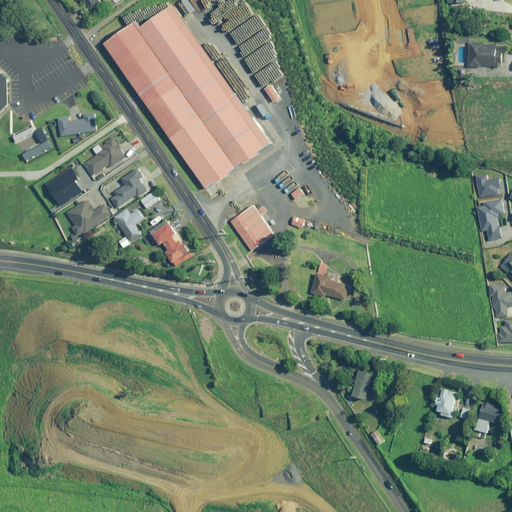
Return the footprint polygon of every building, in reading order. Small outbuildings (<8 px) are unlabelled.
[(102,2),(100,0),(80,0),(90,11),(102,2)] [(273,138),(174,1),(139,25),(200,112),(232,155),(238,163),(273,138)] [(200,112),(139,25),(135,19),(104,41),(169,134),(200,112)] [(506,45),(471,43),(470,67),(482,68),(483,65),(498,66),(498,62),(505,62),(506,45)] [(281,98),(271,84),(266,88),(275,102),(281,98)] [(98,131),(95,111),(84,113),(85,119),(68,122),(67,117),(60,118),(62,136),(98,131)] [(232,155),(200,112),(169,134),(200,178),(232,155)] [(119,141),(115,136),(107,142),(108,143),(102,147),(100,144),(94,148),(98,155),(85,164),(93,177),(110,165),(112,167),(127,157),(117,142),(119,141)] [(81,179),(73,168),(48,185),(63,206),(84,192),(77,181),(81,179)] [(144,177),(139,169),(123,180),(127,185),(117,192),(118,195),(112,199),(119,209),(138,195),(139,197),(148,191),(140,179),(144,177)] [(476,177),(479,197),(499,194),(498,187),(499,187),(498,178),(487,180),(486,176),(476,177)] [(305,193),(301,188),(293,194),(297,200),(305,193)] [(160,200),(155,192),(142,200),(148,208),(160,200)] [(96,211),(88,200),(69,213),(77,225),(73,228),(79,237),(112,214),(105,204),(96,211)] [(500,218),(506,217),(504,200),(487,202),(487,206),(479,207),(483,232),(488,231),(489,241),(503,239),(500,218)] [(272,230),(250,201),(230,215),(252,244),(272,230)] [(146,219),(137,204),(117,217),(133,242),(144,235),(137,225),(146,219)] [(306,220),(295,216),(292,224),(303,228),(306,220)] [(178,234),(169,220),(153,231),(162,245),(165,243),(170,250),(167,252),(174,263),(191,252),(182,239),(178,242),(174,236),(178,234)] [(133,244),(129,238),(123,242),(127,248),(133,244)] [(511,254),(501,265),(511,276),(511,254)] [(321,263),(318,273),(312,293),(326,297),(327,295),(347,300),(351,285),(332,280),(332,277),(325,275),(328,265),(321,263)] [(496,308),(496,317),(507,316),(507,307),(511,306),(511,301),(511,292),(505,293),(504,285),(490,286),(490,296),(492,296),(493,308),(496,308)] [(498,328),(499,342),(511,341),(511,321),(506,321),(505,321),(505,327),(498,328)] [(380,376),(361,371),(354,396),(367,400),(369,390),(376,392),(380,376)] [(458,392),(444,389),(442,397),(439,396),(437,404),(440,405),(438,411),(443,412),(442,415),(454,418),(455,412),(453,411),(458,392)] [(493,404),(485,402),(477,430),(488,433),(491,421),(500,424),(504,410),(492,407),(493,404)] [(473,410),(464,408),(462,417),(470,419),(473,410)] [(385,441),(378,430),(372,434),(379,445),(385,441)]
